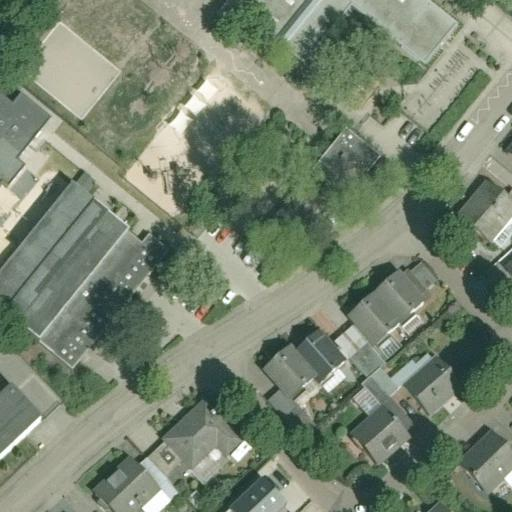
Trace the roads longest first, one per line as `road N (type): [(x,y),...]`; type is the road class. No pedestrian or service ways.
road 1 (residential): [(402,215),(493,315),(509,347),(497,391),(383,499),(338,502),(313,488),(208,352)]
road 2 (residential): [(208,352),(167,374),(12,511)]
road 3 (residential): [(402,215),(294,304),(208,352)]
road 4 (residential): [(511,89),(402,215)]
